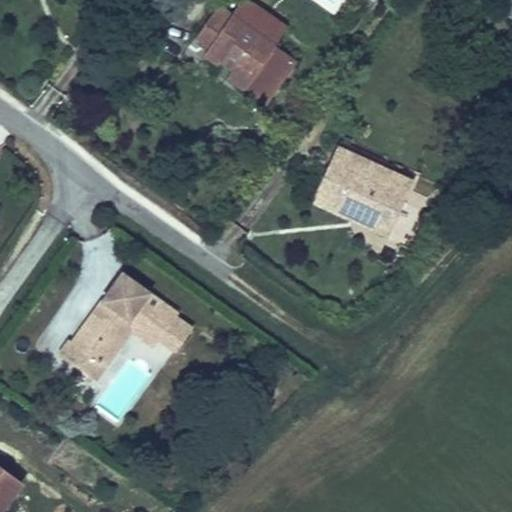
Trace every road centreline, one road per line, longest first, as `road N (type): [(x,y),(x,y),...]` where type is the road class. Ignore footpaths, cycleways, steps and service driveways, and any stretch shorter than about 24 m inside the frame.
road 1 (track): [(204,263),(310,335),(335,346),(360,343),(381,332),(511,184)]
road 2 (unknown): [(19,127),(112,0)]
road 3 (residential): [(0,300),(83,176)]
road 4 (residential): [(83,176),(204,263)]
